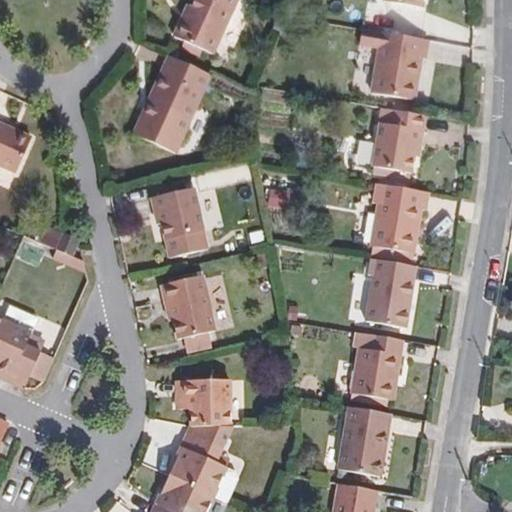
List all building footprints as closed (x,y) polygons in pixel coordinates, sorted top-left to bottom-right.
[(195,0),(193,7),(187,20),(182,18),(175,36),(214,54),(237,0),(195,0)] [(423,0),(384,0),(384,2),(422,8),(423,0)] [(193,7),(188,5),(182,18),(187,20),(193,7)] [(422,59),(426,59),(429,40),(382,32),(372,93),(415,101),(422,59)] [(176,151),(211,74),(170,56),(149,101),(156,104),(149,121),(142,117),(135,133),(176,151)] [(149,101),(142,117),(149,121),(156,104),(149,101)] [(411,172),(414,157),(416,144),(421,145),(426,114),(383,107),(373,166),(411,172)] [(32,137),(0,123),(0,165),(16,173),(32,137)] [(410,180),(411,172),(373,166),(372,173),(410,180)] [(391,185),(394,186),(409,189),(410,184),(391,180),(391,185)] [(394,186),(391,185),(378,183),(374,202),(379,203),(372,246),(373,246),(413,253),(421,210),(426,211),(429,192),(409,189),(394,186)] [(293,200),(294,189),(284,187),(283,198),(293,200)] [(195,188),(151,198),(155,216),(161,215),(163,224),(171,259),(208,251),(203,232),(196,195),(195,188)] [(65,233),(57,249),(73,257),(80,241),(79,239),(65,233)] [(411,259),(413,253),(373,246),(372,253),(411,259)] [(405,327),(416,266),(372,259),(370,274),(375,275),(367,320),(405,327)] [(166,302),(170,301),(174,320),(179,340),(215,331),(203,276),(162,286),(166,302)] [(166,302),(170,321),(174,320),(170,301),(166,302)] [(0,319),(0,378),(24,389),(41,351),(26,345),(31,333),(38,319),(10,306),(4,321),(0,319)] [(359,348),(352,393),(388,399),(394,367),(399,368),(403,340),(372,335),(357,332),(355,347),(359,348)] [(388,399),(394,400),(399,368),(394,367),(388,399)] [(232,380),(177,381),(177,408),(191,408),(191,425),(237,426),(232,380)] [(339,469),(380,477),(391,413),(350,406),(339,469)] [(0,421),(0,444),(8,425),(0,421)] [(219,462),(237,426),(191,425),(182,447),(219,462)] [(219,462),(182,447),(152,511),(216,511),(226,492),(236,469),(219,462)] [(248,467),(239,463),(236,469),(226,492),(240,498),(250,475),(248,467)] [(334,511),(373,511),(377,490),(339,484),(334,511)]
